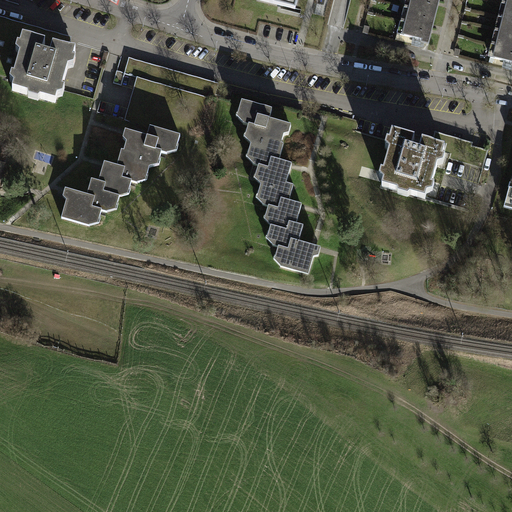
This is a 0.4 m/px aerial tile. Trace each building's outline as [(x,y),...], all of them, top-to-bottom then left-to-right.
[(302,0),(258,0),(257,6),(298,16),(302,0)] [(414,0),(405,40),(423,45),(423,48),(430,50),(442,0),(414,0)] [(511,0),(497,64),(511,67),(511,0)] [(16,77),(12,91),(56,103),(59,90),(62,90),(70,61),(73,62),(76,52),(23,37),(20,47),(22,48),(14,76),(16,77)] [(144,78),(147,62),(129,58),(127,67),(119,66),(116,82),(134,86),(136,76),(144,78)] [(268,141),(281,145),(287,125),(269,120),(272,110),(242,102),(239,114),(246,116),(243,124),(249,126),(246,134),(253,136),(251,145),(266,149),(268,141)] [(150,127),(147,137),(130,132),(124,152),(137,155),(135,162),(150,167),(152,160),(159,162),(162,153),(167,155),(170,146),(177,148),(180,136),(150,127)] [(386,173),(382,187),(425,199),(429,186),(431,186),(440,157),(442,158),(445,148),(392,133),(389,143),(392,144),(383,172),(386,173)] [(286,184),(292,164),(279,161),(284,145),(281,145),(268,141),(266,149),(251,145),(248,155),(255,156),(253,165),(258,166),(256,175),(263,177),(261,185),(277,190),(280,182),(286,184)] [(104,163),(99,182),(106,184),(104,191),(120,196),(122,188),(129,190),(132,182),(137,184),(140,175),(147,177),(150,167),(135,162),(137,155),(124,152),(122,151),(117,166),(104,163)] [(89,226),(92,217),(99,219),(102,211),(107,213),(110,204),(117,206),(120,196),(104,191),(106,184),(99,182),(92,180),(87,195),(70,190),(61,218),(89,226)] [(289,222),(296,224),(302,205),(289,201),(294,186),(286,184),(280,182),(277,190),(261,185),(258,195),(265,197),(263,205),(268,207),(266,216),(273,218),(271,226),(287,231),(289,222)] [(281,267),(309,275),(316,250),(317,247),(314,246),(299,242),(303,226),(296,224),(289,222),(287,231),(271,226),(268,235),(275,237),(273,246),(278,248),(276,256),(283,258),(281,267)]
